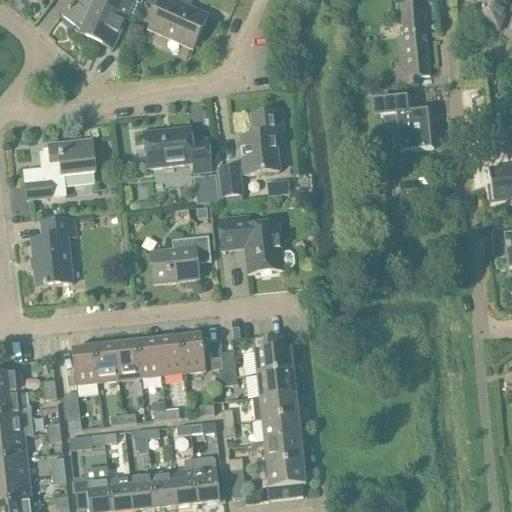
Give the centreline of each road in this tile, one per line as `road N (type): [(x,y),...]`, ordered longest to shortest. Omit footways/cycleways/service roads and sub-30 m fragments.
road 1 (residential): [(445,0),(481,329),(511,328)]
road 2 (residential): [(7,112),(35,117),(223,93),(243,68),(261,0)]
road 3 (residential): [(11,335),(303,306)]
road 4 (residential): [(7,112),(42,65),(36,44),(0,20)]
